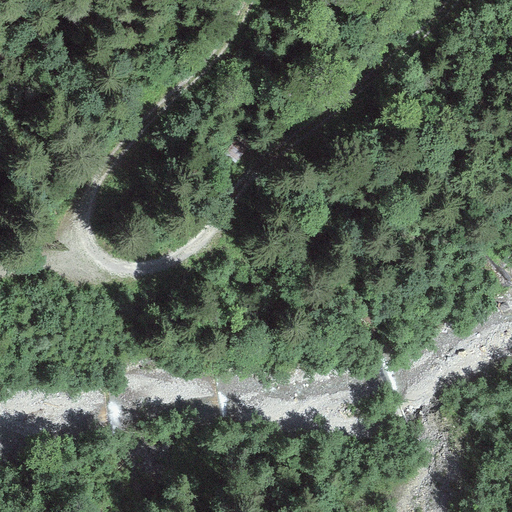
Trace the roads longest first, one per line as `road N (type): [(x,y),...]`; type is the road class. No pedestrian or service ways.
road 1 (track): [(95,259),(83,233),(94,193),(223,48),(247,0)]
road 2 (track): [(449,0),(420,37),(258,168)]
road 3 (track): [(258,168),(186,263),(135,276),(95,259)]
